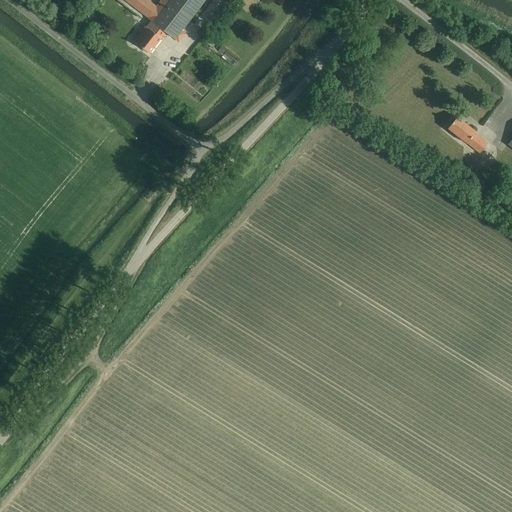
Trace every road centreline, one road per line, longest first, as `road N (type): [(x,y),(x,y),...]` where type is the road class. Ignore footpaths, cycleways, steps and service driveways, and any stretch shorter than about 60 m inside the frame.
road 1 (unclassified): [(139,259),(354,25)]
road 2 (unclassified): [(197,147),(8,0)]
road 3 (unclassified): [(0,442),(139,259)]
road 4 (unclassified): [(197,147),(216,143),(354,25)]
road 5 (track): [(8,433),(87,358),(107,370)]
road 6 (unclassified): [(139,259),(197,147)]
